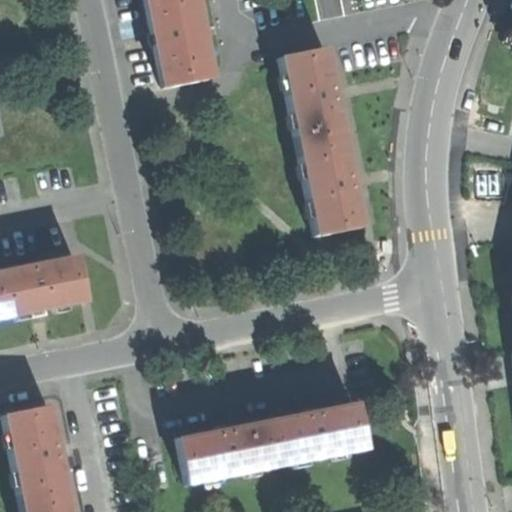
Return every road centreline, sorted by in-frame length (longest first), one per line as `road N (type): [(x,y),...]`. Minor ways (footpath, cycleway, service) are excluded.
road 1 (residential): [(158,341),(87,0)]
road 2 (unclassified): [(434,286),(422,171),(426,130),(470,0)]
road 3 (residential): [(434,286),(158,341)]
road 4 (unclassified): [(466,511),(434,286)]
road 5 (residential): [(158,341),(0,374)]
